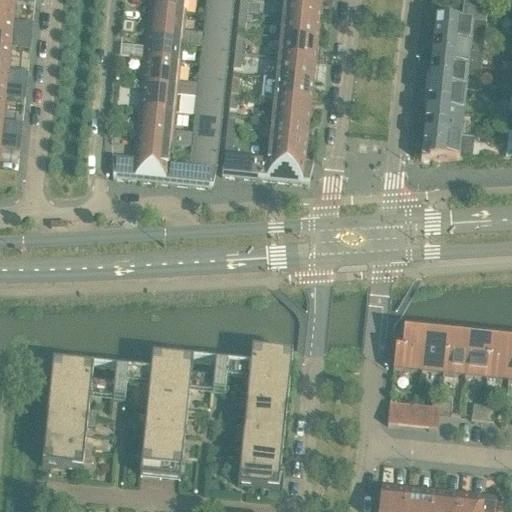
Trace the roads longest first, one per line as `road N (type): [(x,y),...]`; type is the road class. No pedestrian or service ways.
road 1 (secondary): [(0,271),(324,260)]
road 2 (residential): [(324,260),(298,511)]
road 3 (residential): [(353,0),(328,222)]
road 4 (residential): [(388,220),(409,0)]
road 5 (residential): [(31,216),(54,0)]
road 6 (secondary): [(193,233),(0,243)]
road 7 (residential): [(366,444),(385,256)]
road 8 (residential): [(259,511),(78,494)]
road 9 (residential): [(193,233),(169,209),(31,216)]
road 10 (residential): [(511,460),(366,444)]
road 11 (secondary): [(328,222),(193,233)]
road 12 (secondary): [(385,256),(511,249)]
road 13 (secondary): [(511,212),(388,220)]
